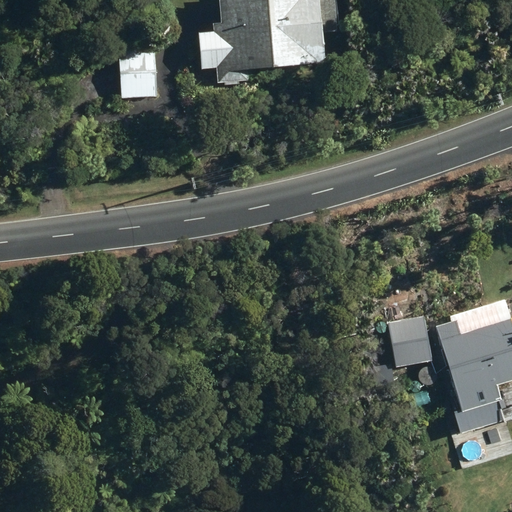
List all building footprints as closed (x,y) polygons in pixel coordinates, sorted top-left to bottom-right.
[(241,72),(282,74),(283,66),(324,68),(326,35),(335,35),(336,0),(218,0),(217,35),(198,34),(196,70),(215,71),(214,86),(240,87),(241,72)] [(159,53),(121,51),(119,99),(157,100),(159,53)] [(435,327),(445,362),(416,370),(421,388),(435,384),(437,391),(452,387),(457,404),(452,406),(459,433),(500,422),(501,425),(511,421),(511,328),(507,312),(458,326),(456,321),(435,327)] [(426,319),(387,324),(393,368),(432,363),(426,319)] [(502,447),(467,458),(476,486),(484,483),(488,494),(500,490),(494,474),(509,469),(502,447)]
